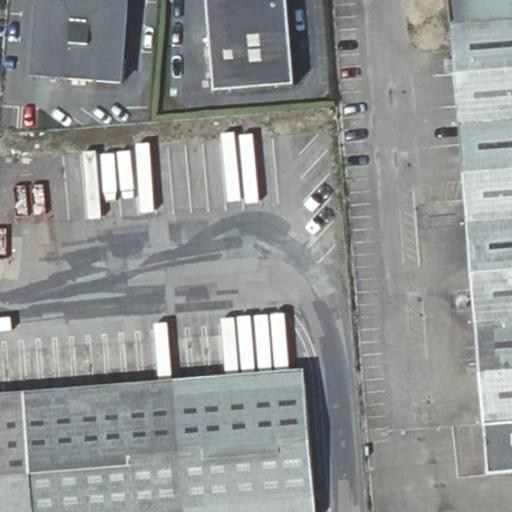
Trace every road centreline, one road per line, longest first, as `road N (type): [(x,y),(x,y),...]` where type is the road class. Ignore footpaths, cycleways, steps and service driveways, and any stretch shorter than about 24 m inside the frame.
road 1 (unknown): [(0,298),(188,273),(230,272),(286,289),(321,321),(333,345),(351,429),(353,511)]
road 2 (unknown): [(195,0),(199,87),(236,102),(302,91),(303,0)]
